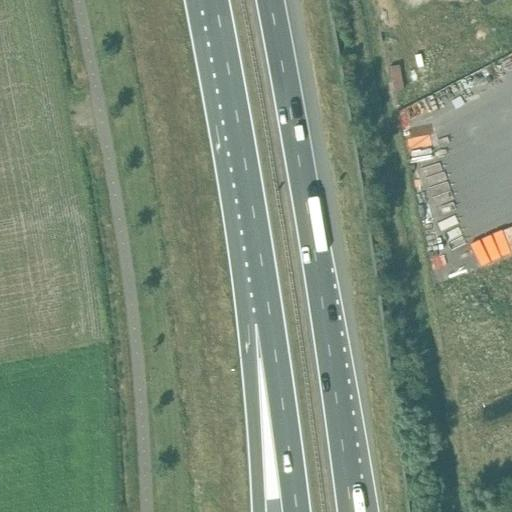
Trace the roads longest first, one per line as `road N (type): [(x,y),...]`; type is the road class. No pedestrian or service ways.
road 1 (motorway): [(350,511),(317,268),(268,0)]
road 2 (motorway): [(214,0),(269,317)]
road 3 (motorway): [(269,317),(296,511)]
road 4 (motorway): [(269,317),(258,511)]
